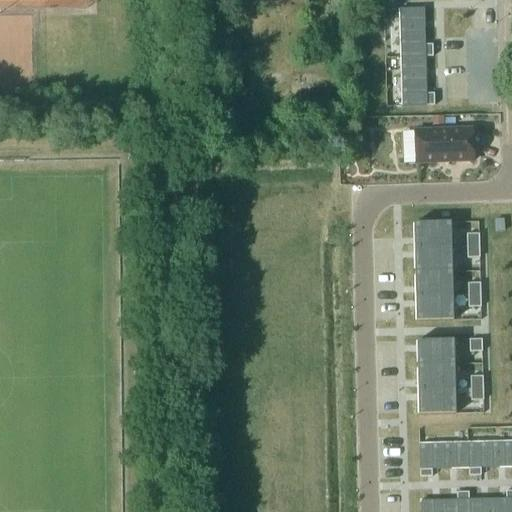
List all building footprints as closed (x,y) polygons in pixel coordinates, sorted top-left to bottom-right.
[(351,15),(350,0),(331,0),(332,16),(351,15)] [(425,46),(424,10),(399,10),(401,59),(426,58),(425,46)] [(427,95),(426,58),(401,59),(402,108),(427,107),(427,95)] [(473,162),(472,131),(415,133),(416,165),(473,162)] [(448,224),(415,225),(416,250),(449,249),(448,224)] [(479,237),(468,238),(468,249),(479,248),(479,237)] [(479,248),(468,249),(468,260),(479,259),(479,248)] [(449,249),(416,250),(417,274),(450,273),(449,249)] [(450,273),(417,274),(417,298),(450,297),(450,273)] [(480,285),(469,286),(469,297),(480,296),(480,285)] [(480,296),(469,297),(469,308),(480,307),(480,296)] [(450,297),(417,298),(418,323),(451,322),(450,297)] [(481,339),(470,340),(470,351),(481,350),(481,339)] [(451,340),(418,341),(419,365),(452,365),(451,340)] [(452,365),(419,365),(419,389),(452,389),(452,365)] [(482,377),(471,377),(471,388),(482,388),(482,377)] [(482,388),(471,388),(472,399),(483,399),(482,388)] [(452,389),(419,389),(420,414),(453,413),(452,389)] [(511,462),(511,442),(463,443),(464,468),(476,468),(511,466),(511,462)] [(463,443),(415,445),(415,469),(427,469),(464,468),(463,443)] [(476,468),(464,468),(464,476),(476,476),(476,468)] [(427,469),(415,469),(415,477),(427,477),(427,469)] [(511,490),(501,491),(501,499),(511,498),(511,490)] [(464,492),(452,492),(452,500),(464,500),(464,492)] [(511,511),(511,498),(501,499),(464,500),(464,511),(511,511)] [(452,500),(416,501),(416,511),(464,511),(464,500),(452,500)]
